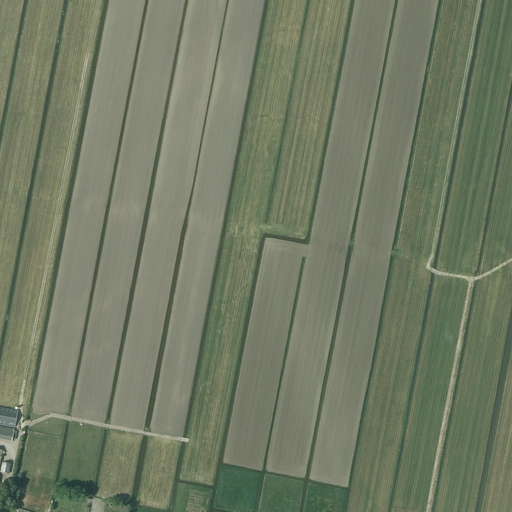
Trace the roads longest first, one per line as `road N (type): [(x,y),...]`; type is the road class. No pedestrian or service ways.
road 1 (track): [(427,511),(470,278),(427,267),(479,0)]
road 2 (track): [(18,444),(97,0)]
road 3 (track): [(22,426),(52,415),(177,433),(218,235)]
